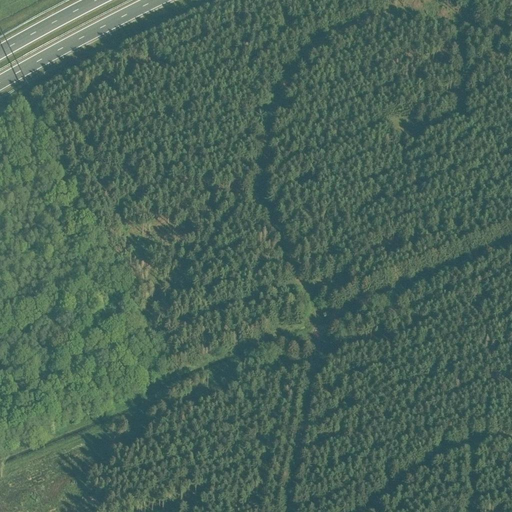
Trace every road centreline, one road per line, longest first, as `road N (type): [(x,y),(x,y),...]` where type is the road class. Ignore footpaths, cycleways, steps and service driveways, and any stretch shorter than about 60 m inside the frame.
road 1 (track): [(317,335),(263,205),(261,157),(276,97),(308,51),(342,28),(396,17),(511,33)]
road 2 (trunk): [(0,85),(159,0)]
road 3 (track): [(288,511),(317,335)]
road 4 (track): [(511,441),(470,447),(370,511)]
road 5 (track): [(37,511),(66,478),(134,438),(151,410)]
